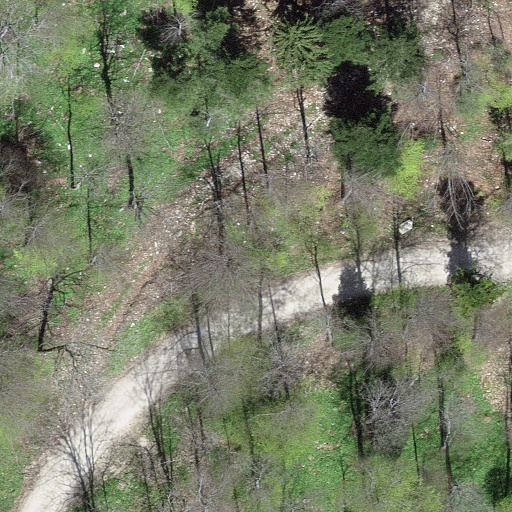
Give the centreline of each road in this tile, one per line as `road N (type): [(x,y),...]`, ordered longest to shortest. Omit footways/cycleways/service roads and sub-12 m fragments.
road 1 (track): [(66,459),(76,371),(203,196),(439,0)]
road 2 (track): [(511,255),(287,292),(133,389),(66,459),(36,511)]
